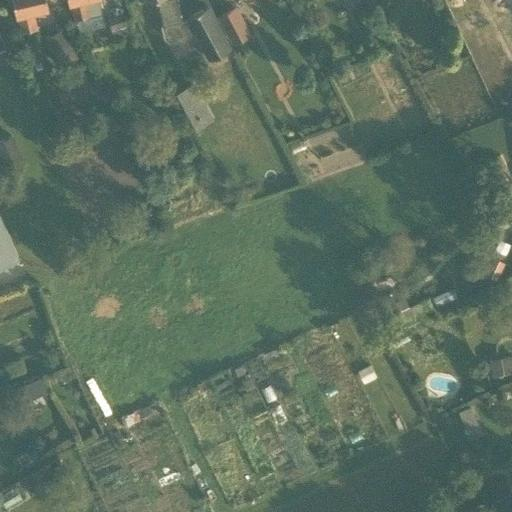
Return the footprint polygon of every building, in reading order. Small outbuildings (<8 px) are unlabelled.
[(37,29),(33,11),(48,8),(46,0),(11,0),(16,16),(18,15),(22,33),(37,29)] [(102,14),(98,0),(68,0),(69,3),(70,3),(74,20),(95,15),(102,14)] [(157,0),(163,24),(162,24),(161,25),(163,34),(165,38),(166,40),(167,41),(170,42),(172,43),(173,43),(176,42),(194,33),(209,60),(230,48),(208,6),(186,18),(187,19),(182,20),(177,0),(157,0)] [(233,43),(250,34),(235,7),(218,16),(233,43)] [(114,38),(134,32),(128,11),(108,18),(114,38)] [(60,67),(79,56),(64,28),(45,38),(60,67)] [(194,82),(176,91),(190,120),(209,110),(194,82)] [(0,156),(4,166),(23,158),(13,135),(0,140),(0,156)] [(0,265),(19,257),(0,215),(0,199),(2,199),(0,195),(0,265)] [(453,288),(431,298),(435,307),(457,298),(453,288)] [(436,313),(428,297),(408,306),(404,297),(382,307),(393,332),(436,313)] [(511,355),(489,358),(491,375),(511,371),(511,355)] [(471,406),(459,412),(464,422),(476,417),(471,406)]
